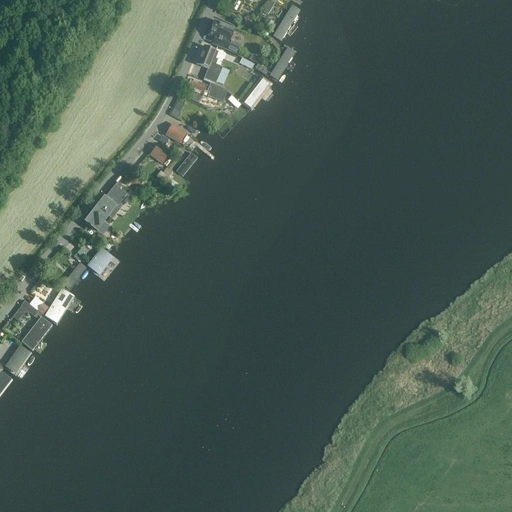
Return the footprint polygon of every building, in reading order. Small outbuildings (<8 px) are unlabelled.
[(291,9),(273,37),(280,41),(297,13),(291,9)] [(273,23),(267,19),(264,24),(267,26),(266,27),(268,29),(269,27),(270,27),(273,23)] [(234,29),(214,21),(208,36),(214,39),(211,45),(236,55),(236,54),(240,45),(229,41),(234,29)] [(218,52),(215,51),(204,46),(196,65),(208,69),(204,79),(215,84),(222,67),(216,65),(218,60),(215,59),(218,52)] [(288,48),(270,76),(276,81),(294,53),(288,48)] [(250,57),(248,61),(256,66),(258,61),(250,57)] [(253,65),(246,61),(241,59),(239,63),(251,69),(253,65)] [(257,64),(255,68),(263,74),(265,70),(257,64)] [(269,84),(261,79),(243,103),(250,108),(269,84)] [(200,102),(202,98),(207,100),(208,95),(222,101),(226,92),(224,89),(211,84),(209,87),(207,93),(204,92),(206,87),(203,85),(190,80),(186,91),(192,94),(191,98),(192,101),(197,103),(200,102)] [(228,101),(236,109),(240,105),(239,104),(238,103),(231,97),(228,101)] [(181,113),(174,109),(171,114),(178,118),(181,113)] [(172,124),(166,136),(180,143),(186,132),(172,124)] [(162,164),(168,156),(155,147),(150,155),(162,164)] [(198,158),(192,152),(179,167),(185,172),(198,158)] [(176,169),(172,166),(165,175),(169,177),(172,173),(176,169)] [(180,187),(164,175),(160,180),(176,192),(180,187)] [(104,197),(84,222),(84,223),(92,229),(96,233),(101,236),(106,229),(107,226),(104,223),(116,207),(117,207),(127,194),(119,188),(121,187),(116,184),(105,198),(104,197)] [(100,236),(96,240),(105,246),(108,242),(100,236)] [(101,250),(88,266),(99,275),(112,258),(101,250)] [(80,264),(63,285),(69,290),(86,269),(80,264)] [(62,290),(45,317),(56,324),(73,297),(62,290)] [(36,299),(30,306),(41,315),(47,308),(36,299)] [(30,306),(24,301),(20,306),(21,307),(13,318),(18,322),(22,316),(24,318),(29,313),(38,320),(41,315),(30,306)] [(45,328),(37,322),(22,341),(30,347),(45,328)] [(30,353),(19,346),(7,365),(13,369),(16,369),(20,364),(22,365),(30,353)] [(0,393),(11,380),(1,373),(0,373),(0,393)]
